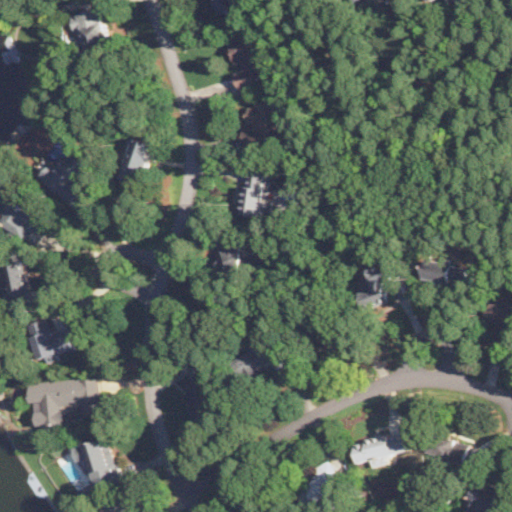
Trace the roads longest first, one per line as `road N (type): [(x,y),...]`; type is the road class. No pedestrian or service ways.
road 1 (residential): [(152,0),(184,98),(192,166),(156,298),(149,360),(164,443),(201,511)]
road 2 (residential): [(187,489),(346,396),(409,375),(450,376),(511,399)]
